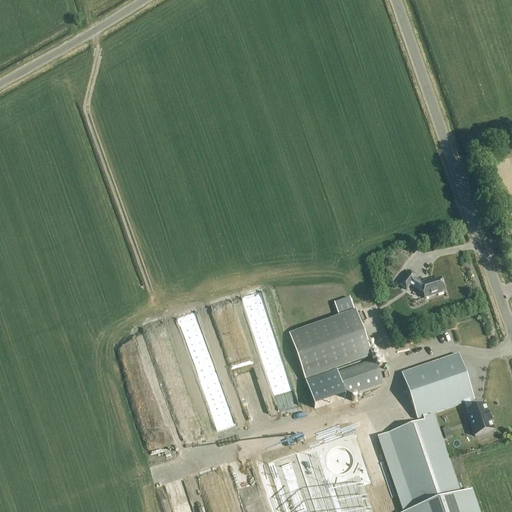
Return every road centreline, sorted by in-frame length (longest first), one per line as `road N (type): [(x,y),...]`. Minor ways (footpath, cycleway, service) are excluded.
road 1 (unclassified): [(511,336),(394,0)]
road 2 (unclassified): [(0,84),(145,0)]
